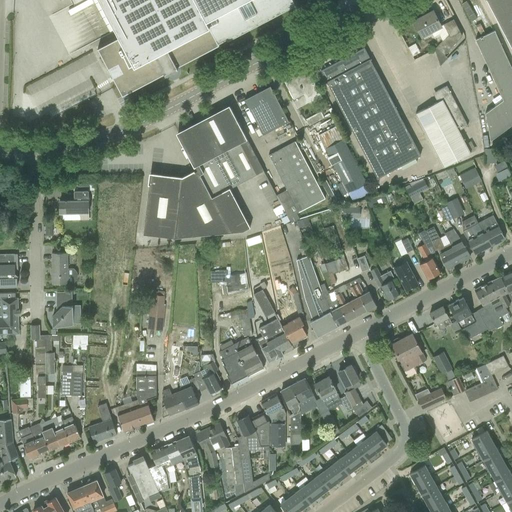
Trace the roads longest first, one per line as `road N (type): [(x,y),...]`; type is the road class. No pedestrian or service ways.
road 1 (residential): [(0,502),(228,402),(360,331)]
road 2 (tertiary): [(34,148),(83,142),(149,119),(376,0)]
road 3 (residential): [(322,511),(388,464),(406,436),(360,331)]
road 4 (residential): [(360,331),(511,256)]
road 5 (residential): [(36,309),(34,148)]
